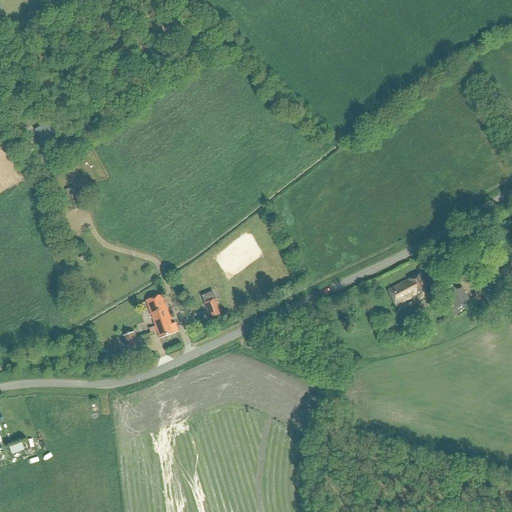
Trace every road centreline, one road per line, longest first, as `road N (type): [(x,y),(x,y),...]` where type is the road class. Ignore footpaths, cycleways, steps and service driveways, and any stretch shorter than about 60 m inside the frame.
road 1 (unclassified): [(511,193),(428,242),(147,375),(0,387)]
road 2 (track): [(240,332),(245,343),(328,390),(324,439)]
